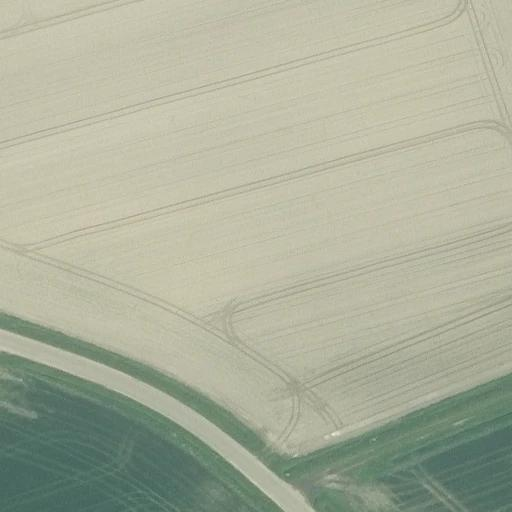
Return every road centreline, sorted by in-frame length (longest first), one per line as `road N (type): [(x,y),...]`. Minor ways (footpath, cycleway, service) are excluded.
road 1 (unclassified): [(295,511),(136,394),(0,345)]
road 2 (track): [(281,498),(317,472),(511,396)]
